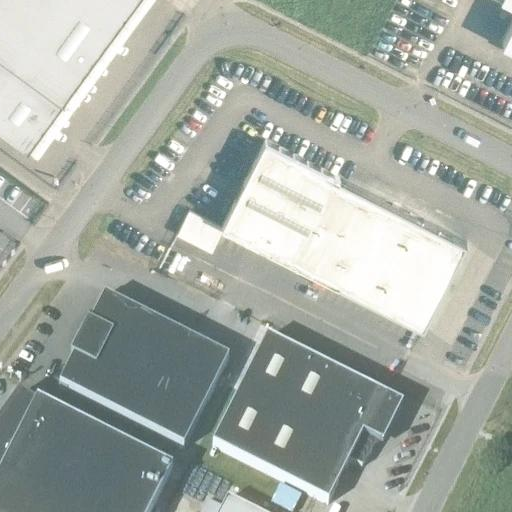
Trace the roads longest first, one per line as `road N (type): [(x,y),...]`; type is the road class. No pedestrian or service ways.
road 1 (unclassified): [(0,318),(217,31),(245,28),(511,162)]
road 2 (unclassified): [(424,511),(511,336)]
